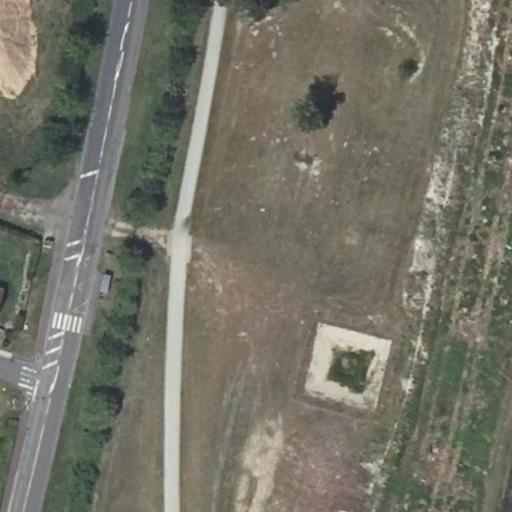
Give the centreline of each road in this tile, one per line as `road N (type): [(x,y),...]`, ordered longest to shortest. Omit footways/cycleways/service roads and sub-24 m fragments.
road 1 (secondary): [(123,0),(51,386)]
road 2 (secondary): [(51,386),(21,511)]
